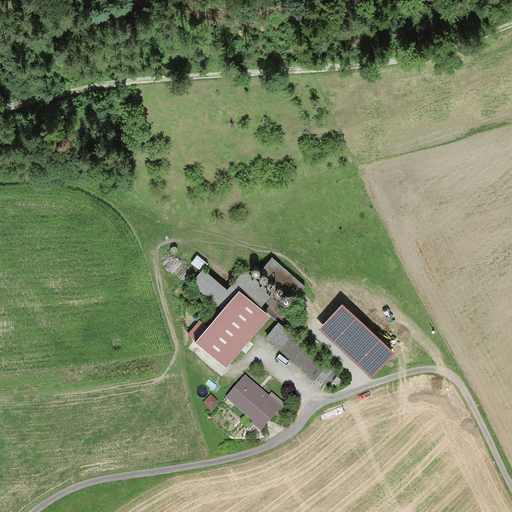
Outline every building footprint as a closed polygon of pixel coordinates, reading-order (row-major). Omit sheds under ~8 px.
[(203,268),(208,261),(199,254),(194,261),(203,268)] [(273,264),(259,279),(286,302),(300,287),(273,264)] [(239,297),(257,313),(271,297),(244,275),(227,295),(202,274),(192,286),(216,307),(224,314),(239,297)] [(224,314),(196,347),(224,371),(267,321),(257,313),(239,297),(224,314)] [(393,354),(342,306),(321,329),(371,377),(393,354)] [(279,327),(266,342),(313,380),(325,365),(279,327)] [(245,383),(227,404),(254,426),(252,428),(260,435),(282,409),(271,400),(269,403),(245,383)]
